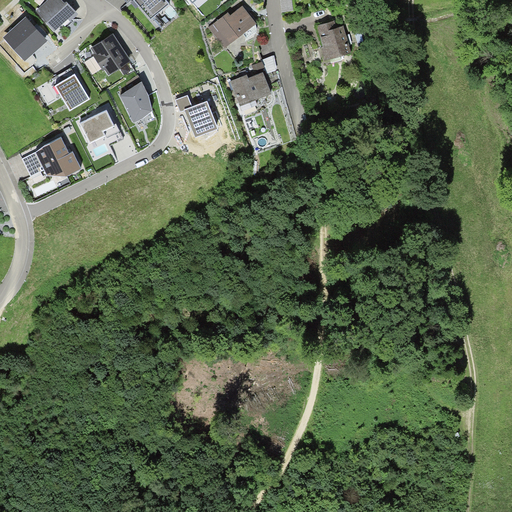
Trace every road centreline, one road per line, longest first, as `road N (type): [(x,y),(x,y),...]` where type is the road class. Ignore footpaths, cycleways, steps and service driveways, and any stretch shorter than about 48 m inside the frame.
road 1 (track): [(466,511),(475,438),(415,152),(409,0)]
road 2 (track): [(245,511),(283,466),(315,385),(322,222),(302,130)]
road 3 (residential): [(102,7),(155,66),(168,110),(164,136),(152,151),(19,216)]
road 4 (residential): [(302,130),(272,0)]
